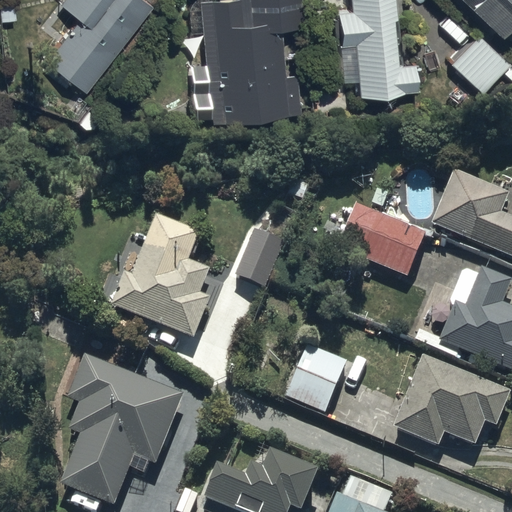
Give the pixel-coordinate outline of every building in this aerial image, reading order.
[(86,95),(151,10),(138,0),(66,0),(61,7),(80,22),(47,65),(86,95)] [(241,0),(242,2),(203,4),(208,69),(193,70),(196,120),(212,119),(213,124),(302,118),(300,78),(290,78),(287,31),(305,29),(302,0),(241,0)] [(354,0),(356,14),(340,15),(344,84),(360,83),(361,97),(419,94),(418,67),(400,68),(397,23),(400,22),(398,0),(354,0)] [(511,0),(462,0),(508,42),(511,38),(511,0)] [(511,66),(478,36),(452,65),(485,95),(511,66)] [(308,89),(310,119),(346,116),(343,87),(308,89)] [(454,168),(432,220),(511,254),(511,212),(501,208),(508,191),(454,168)] [(426,232),(356,202),(337,246),(407,275),(426,232)] [(124,270),(111,303),(194,337),(210,296),(200,292),(209,268),(189,260),(201,230),(155,211),(131,272),(124,270)] [(254,228),(236,275),(264,286),(282,240),(254,228)] [(420,328),(414,340),(456,358),(459,351),(511,373),(511,308),(502,304),(511,280),(511,278),(482,265),(464,306),(456,303),(441,338),(420,328)] [(325,411),(346,359),(307,343),(285,395),(325,411)] [(182,392),(85,353),(68,396),(79,400),(68,430),(80,435),(60,483),(113,505),(129,465),(143,470),(147,461),(154,464),(182,392)] [(511,389),(422,353),(393,425),(440,443),(444,431),(476,444),(485,419),(497,424),(511,389)] [(217,461),(205,494),(240,508),(238,511),(286,511),(290,503),(302,507),(318,465),(271,447),(265,464),(253,459),(248,472),(217,461)] [(387,511),(336,491),(327,511),(387,511)]
